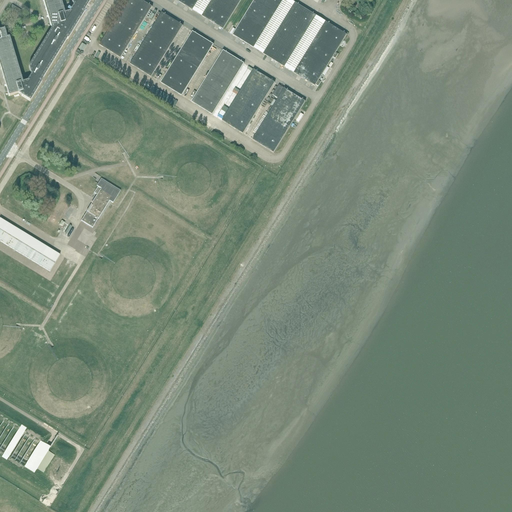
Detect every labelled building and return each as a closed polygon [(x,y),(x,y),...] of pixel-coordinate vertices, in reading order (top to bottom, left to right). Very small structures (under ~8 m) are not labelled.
[(25,92),(18,93),(19,94),(21,96),(30,101),(42,82),(42,81),(67,39),(68,40),(84,12),(91,0),(71,0),(72,1),(73,6),(72,8),(69,6),(67,10),(70,11),(69,12),(66,13),(65,13),(68,24),(51,29),(50,31),(29,67),(31,75),(27,81),(23,82),(25,92)] [(51,27),(51,29),(68,24),(65,13),(64,13),(62,5),(60,0),(43,0),(43,1),(43,0),(46,9),(45,9),(46,9),(48,18),(49,18),(50,18),(50,20),(51,22),(50,22),(49,23),(51,27)] [(127,0),(100,45),(110,52),(142,0),(141,0),(127,0)] [(142,0),(110,52),(121,58),(153,7),(147,3),(142,0)] [(184,0),(182,4),(187,7),(193,10),(199,0),(184,0)] [(199,0),(193,10),(202,16),(212,0),(199,0)] [(207,20),(213,23),(226,0),(212,0),(202,16),(207,20)] [(226,0),(213,23),(218,26),(223,29),(241,0),(226,0)] [(238,39),(243,42),(269,0),(254,0),(237,28),(233,35),(238,39)] [(269,0),(243,42),(248,45),(254,48),(283,0),(269,0)] [(283,0),(254,48),(263,54),(295,3),(290,0),(283,0)] [(269,58),(274,61),(306,9),(295,3),(263,54),(269,58)] [(306,9),(274,61),(279,64),(284,67),(300,42),(316,16),(306,9)] [(130,64),(141,71),(173,19),(167,16),(162,13),(130,64)] [(284,67),(294,73),(300,64),(326,22),(316,16),(300,42),(284,67)] [(173,19),(141,71),(151,77),(183,26),(178,22),(173,19)] [(299,77),(304,80),(336,28),(326,22),(300,64),(294,73),(299,77)] [(336,28),(304,80),(309,83),(315,86),(340,46),(341,45),(343,42),(343,41),(347,35),(336,28)] [(14,95),(18,93),(25,92),(23,82),(22,82),(19,74),(20,74),(16,60),(15,58),(12,47),(11,47),(9,38),(8,38),(7,38),(4,29),(0,30),(0,65),(1,69),(1,70),(1,69),(4,78),(3,78),(4,78),(6,87),(7,87),(8,87),(8,89),(9,91),(8,91),(7,92),(8,93),(8,95),(9,96),(14,95)] [(161,83),(171,90),(203,38),(198,35),(193,32),(161,83)] [(203,38),(171,90),(182,96),(214,45),(208,41),(203,38)] [(191,102),(202,109),(234,57),(229,54),(223,51),(191,102)] [(234,57),(202,109),(212,115),(244,64),(239,60),(234,57)] [(222,121),(233,128),(264,76),(259,73),(254,70),(222,121)] [(264,76),(233,128),(243,134),(275,83),(270,79),(264,76)] [(273,96),(278,99),(284,88),(279,85),(273,96)] [(253,140),(263,146),(295,95),(290,92),(284,88),(278,99),(253,140)] [(295,95),(263,146),(274,153),(292,123),(301,109),(306,102),(300,98),(295,95)] [(97,186),(98,187),(101,189),(101,190),(112,197),(110,201),(112,202),(113,203),(115,199),(120,191),(101,179),(98,184),(97,186)] [(101,189),(98,187),(96,189),(94,193),(97,195),(87,212),(81,221),(92,228),(98,219),(99,217),(110,201),(112,197),(101,190),(101,189)] [(60,255),(0,218),(0,241),(50,272),(60,255)] [(54,455),(48,451),(37,469),(43,473),(54,455)]
